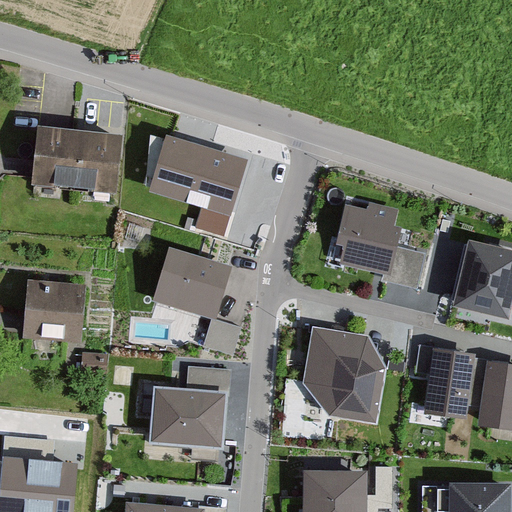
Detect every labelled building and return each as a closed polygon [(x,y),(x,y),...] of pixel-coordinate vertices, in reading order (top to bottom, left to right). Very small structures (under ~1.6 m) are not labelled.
[(239,142),(179,123),(166,163),(226,182),(239,142)] [(27,188),(108,198),(115,143),(34,133),(27,188)] [(401,225),(344,209),(332,254),(389,270),(401,225)] [(511,301),(511,248),(477,239),(461,298),(509,312),(511,301)] [(231,267),(170,248),(155,295),(216,314),(231,267)] [(78,342),(82,293),(25,288),(21,338),(78,342)] [(236,350),(243,322),(212,313),(204,342),(236,350)] [(368,341),(313,333),(306,389),(340,418),(374,423),(382,368),(368,341)] [(472,354),(434,349),(426,407),(465,412),(472,354)] [(511,364),(490,360),(484,387),(489,388),(483,418),(511,424),(511,364)] [(221,395),(159,391),(156,438),(217,443),(221,395)] [(71,511),(76,470),(2,461),(0,482),(0,511),(71,511)] [(378,462),(377,482),(392,483),(392,462),(378,462)] [(363,511),(361,471),(307,474),(308,511),(363,511)] [(507,511),(508,491),(458,490),(457,511),(507,511)] [(213,511),(214,496),(144,493),(142,511),(213,511)]
